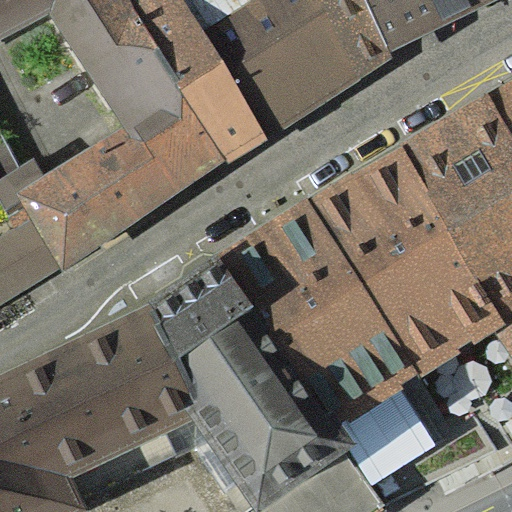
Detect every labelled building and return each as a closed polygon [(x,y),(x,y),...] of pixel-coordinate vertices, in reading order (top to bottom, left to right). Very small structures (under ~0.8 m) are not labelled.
[(0,0),(0,299),(60,268),(225,157),(126,0),(0,0)] [(178,0),(126,0),(225,157),(264,131),(178,0)] [(178,0),(264,131),(388,49),(364,0),(178,0)] [(364,0),(388,49),(492,0),(364,0)] [(332,199),(316,209),(463,435),(511,405),(511,93),(427,143),(332,199)] [(374,488),(463,435),(316,209),(296,220),(221,265),(374,488)] [(374,488),(221,265),(165,299),(150,308),(0,383),(0,511),(82,511),(88,510),(72,478),(197,420),(255,511),(386,511),(387,511),(374,488)]
